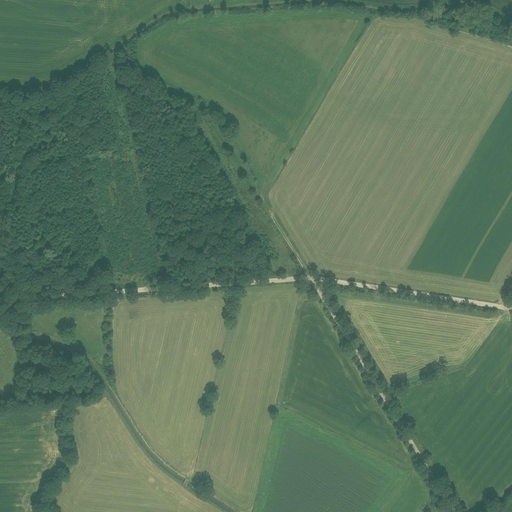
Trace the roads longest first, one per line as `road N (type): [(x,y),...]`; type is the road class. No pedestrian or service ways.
road 1 (track): [(313,278),(0,299)]
road 2 (track): [(105,56),(209,111),(309,278)]
road 3 (track): [(313,278),(454,511)]
road 4 (track): [(511,308),(313,278)]
